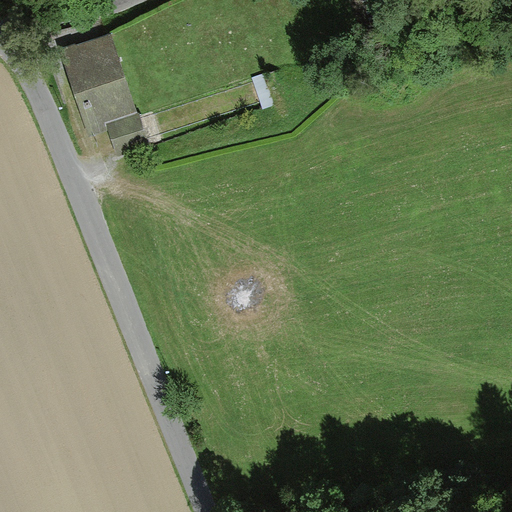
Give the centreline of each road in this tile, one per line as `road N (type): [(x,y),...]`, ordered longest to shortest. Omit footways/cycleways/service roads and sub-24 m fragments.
road 1 (residential): [(0,39),(22,57),(35,84),(208,511)]
road 2 (track): [(118,0),(0,23)]
